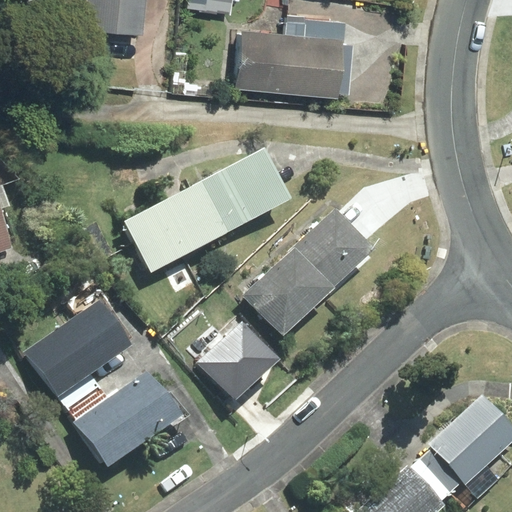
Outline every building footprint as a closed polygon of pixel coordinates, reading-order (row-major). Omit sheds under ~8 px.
[(83,0),(80,29),(139,35),(142,0),(83,0)] [(230,15),(231,0),(185,0),(185,12),(230,15)] [(234,29),(229,93),(348,102),(354,23),(284,18),(283,33),(234,29)] [(147,278),(282,205),(259,155),(117,226),(147,278)] [(370,250),(330,209),(240,296),(280,337),(370,250)] [(0,258),(12,254),(0,221),(0,258)] [(52,400),(128,346),(94,299),(18,353),(52,400)] [(103,477),(183,420),(147,370),(67,426),(103,477)] [(425,447),(462,488),(511,442),(511,441),(475,401),(425,447)] [(351,511),(429,511),(434,508),(400,470),(351,511)]
